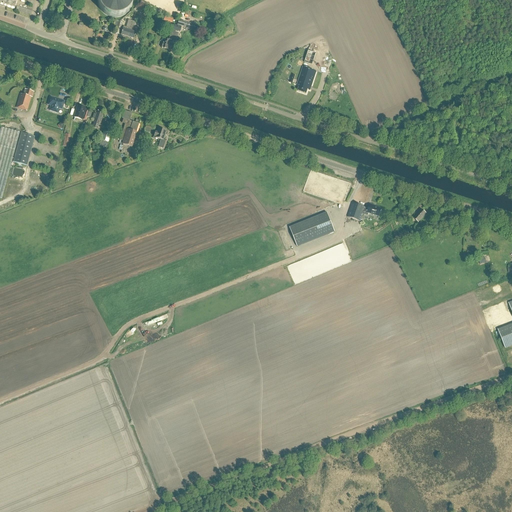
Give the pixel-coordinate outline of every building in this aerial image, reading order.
[(0,0),(0,5),(14,10),(16,0),(0,0)] [(113,18),(115,18),(118,18),(120,17),(123,16),(125,15),(127,13),(129,11),(130,9),(131,6),(132,4),(132,1),(132,0),(97,0),(97,2),(98,5),(98,7),(100,10),(101,12),(103,14),(105,15),(108,16),(110,17),(113,18)] [(130,28),(127,37),(133,39),(135,33),(132,32),(135,20),(133,20),(134,18),(133,17),(132,21),(134,22),(133,25),(129,24),(128,27),(130,28)] [(195,31),(196,26),(179,20),(177,26),(195,31)] [(113,27),(116,28),(114,33),(119,35),(122,23),(118,22),(115,22),(113,27)] [(130,28),(128,27),(128,28),(123,27),(122,29),(120,35),(127,37),(130,28)] [(169,50),(175,32),(171,31),(168,40),(166,39),(164,44),(162,43),(161,47),(163,48),(163,49),(169,50)] [(175,32),(169,50),(175,52),(178,43),(175,42),(178,33),(175,32)] [(312,66),(316,54),(308,51),(304,63),(312,66)] [(310,91),(316,72),(303,67),(297,85),(299,86),(297,92),(306,94),(307,90),(310,91)] [(32,98),(34,92),(25,90),(23,95),(20,94),(16,108),(27,111),(31,97),(32,98)] [(62,109),(64,102),(50,97),(48,105),(51,106),(49,111),(57,113),(59,108),(62,109)] [(82,120),(85,108),(77,106),(73,117),(82,120)] [(132,147),(136,133),(139,124),(129,121),(132,114),(124,111),(122,119),(123,119),(122,123),(125,124),(120,140),(123,142),(122,144),(132,147)] [(100,125),(102,118),(101,118),(103,113),(97,112),(92,128),(98,129),(99,125),(100,125)] [(0,199),(2,200),(20,133),(1,128),(0,131),(0,199)] [(162,141),(166,132),(158,129),(157,133),(155,133),(154,137),(156,137),(155,138),(160,140),(157,148),(164,150),(167,143),(162,141)] [(109,143),(112,134),(103,131),(100,141),(109,143)] [(28,166),(36,137),(21,134),(14,163),(28,166)] [(369,209),(365,208),(352,204),(348,218),(361,222),(363,214),(368,216),(369,214),(379,217),(382,209),(373,207),(374,206),(370,205),(369,209)] [(419,223),(426,214),(421,210),(413,219),(419,223)] [(327,213),(290,228),(297,247),(335,232),(327,213)] [(482,256),(483,258),(478,260),(480,265),(486,263),(484,256),(482,256)] [(505,349),(511,345),(511,324),(498,330),(505,349)] [(116,343),(127,335),(124,331),(113,339),(116,343)]
